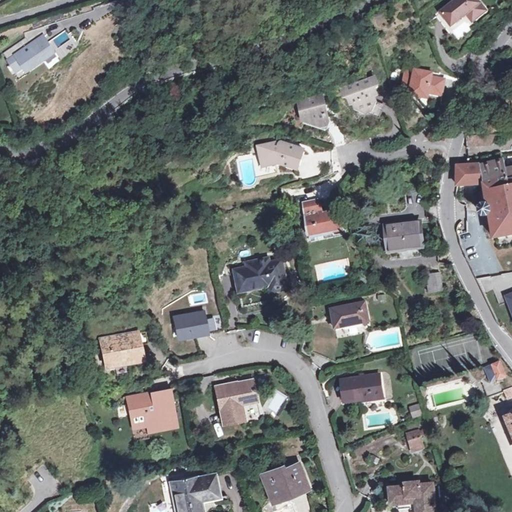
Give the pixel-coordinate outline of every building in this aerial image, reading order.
[(477,0),(454,0),(441,12),(451,25),(466,13),(470,9),(477,17),(486,10),(477,0)] [(470,9),(466,13),(472,21),(477,17),(470,9)] [(24,37),(2,53),(14,72),(22,67),(25,72),(47,57),(40,46),(36,41),(46,34),(43,26),(22,32),(24,37)] [(47,41),(40,46),(47,57),(54,52),(47,41)] [(440,96),(442,80),(432,78),(427,77),(428,73),(414,70),(413,74),(405,72),(402,90),(411,91),(411,94),(429,97),(430,94),(440,96)] [(349,99),(352,106),(354,105),(359,118),(380,110),(375,98),(378,97),(376,90),(378,86),(376,80),(342,92),(345,99),(349,99)] [(326,130),(328,120),(322,98),(298,104),(304,123),(326,130)] [(259,149),(260,154),(272,161),(273,168),(284,165),(284,167),(297,172),(303,151),(290,147),(289,151),(285,150),(284,145),(281,144),(259,149)] [(272,161),(260,154),(264,170),(273,168),(272,161)] [(511,168),(505,170),(504,164),(503,160),(480,163),(480,166),(458,165),(457,166),(456,186),(485,185),(487,202),(481,203),(479,206),(479,210),(481,213),(484,214),(487,214),(490,211),(494,239),(511,235),(511,168)] [(312,238),(335,234),(343,232),(339,213),(323,216),(320,202),(304,205),(311,238),(312,238)] [(439,217),(431,218),(435,241),(444,239),(439,217)] [(435,241),(431,218),(401,223),(406,247),(435,241)] [(335,234),(312,238),(313,245),(336,240),(335,234)] [(250,267),(251,274),(239,276),(241,292),(267,287),(269,294),(287,291),(284,268),(272,270),(271,264),(250,267)] [(443,291),(441,272),(426,273),(427,293),(443,291)] [(316,343),(338,348),(334,334),(370,327),(365,307),(323,315),(316,343)] [(195,333),(196,337),(210,334),(206,312),(175,316),(178,336),(195,333)] [(139,357),(134,332),(97,339),(101,365),(139,357)] [(335,361),(338,348),(316,343),(313,356),(335,361)] [(497,363),(490,366),(497,381),(504,377),(497,363)] [(497,381),(490,366),(483,370),(489,385),(497,381)] [(245,418),(242,405),(256,402),(251,380),(215,387),(222,423),(245,418)] [(367,405),(367,406),(387,402),(383,380),(345,387),(349,409),(367,405)] [(511,396),(511,387),(501,393),(505,400),(511,396)] [(129,407),(130,413),(127,414),(130,428),(143,425),(145,431),(174,425),(167,389),(124,398),(126,407),(129,407)] [(412,418),(422,415),(419,403),(408,406),(412,418)] [(405,432),(410,453),(425,449),(420,429),(405,432)] [(310,488),(301,465),(286,470),(285,467),(263,475),(273,502),(310,488)] [(205,501),(223,498),(218,475),(200,478),(200,476),(173,482),(178,511),(202,511),(206,511),(205,501)] [(418,504),(419,506),(419,511),(437,511),(434,482),(420,483),(419,479),(406,481),(406,485),(390,487),(391,504),(398,503),(399,508),(412,507),(412,505),(418,504)] [(504,511),(511,511),(511,502),(503,498),(497,508),(504,511)]
